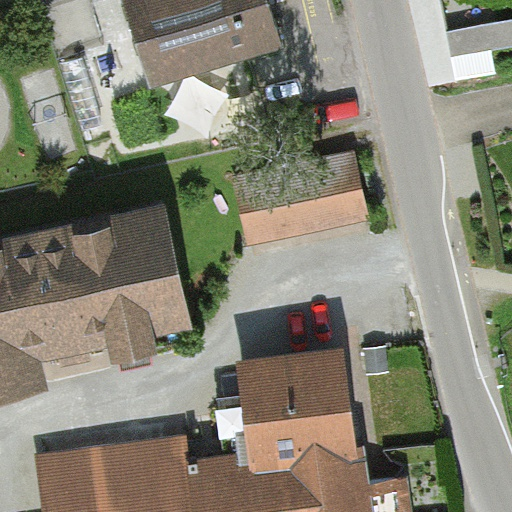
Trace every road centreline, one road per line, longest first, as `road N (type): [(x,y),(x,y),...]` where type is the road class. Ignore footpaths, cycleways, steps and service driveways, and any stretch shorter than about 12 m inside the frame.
road 1 (tertiary): [(510,511),(469,400),(377,0)]
road 2 (unknown): [(0,427),(176,336),(270,309),(442,291)]
